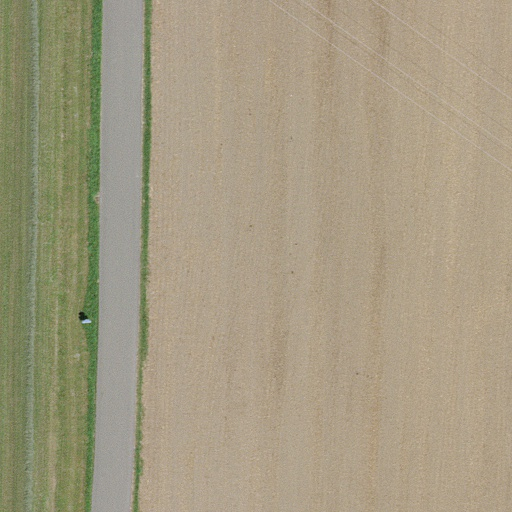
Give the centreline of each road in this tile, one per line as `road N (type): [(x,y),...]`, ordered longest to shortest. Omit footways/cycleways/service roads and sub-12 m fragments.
road 1 (unclassified): [(109,0),(112,321)]
road 2 (residential): [(112,321),(101,511)]
